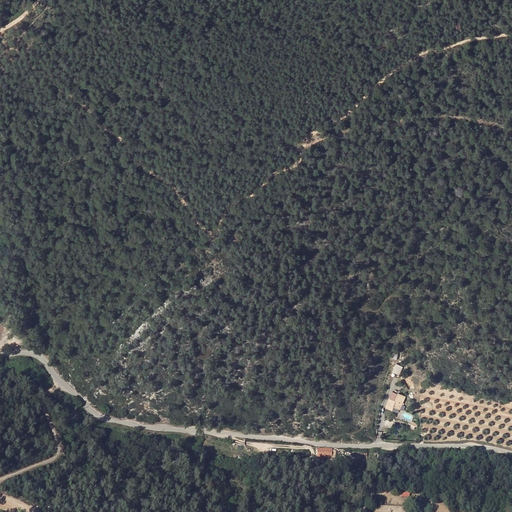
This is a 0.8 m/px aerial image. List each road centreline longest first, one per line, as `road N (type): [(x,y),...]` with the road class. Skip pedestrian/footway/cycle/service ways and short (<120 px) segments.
road 1 (tertiary): [(511,449),(134,422),(87,406),(34,353),(0,351)]
road 2 (track): [(304,139),(282,170),(215,223),(0,40)]
road 3 (track): [(511,34),(406,58),(354,107),(304,139)]
road 4 (track): [(304,139),(304,148),(421,115),(511,130)]
road 5 (track): [(62,381),(49,418),(61,449),(0,482)]
